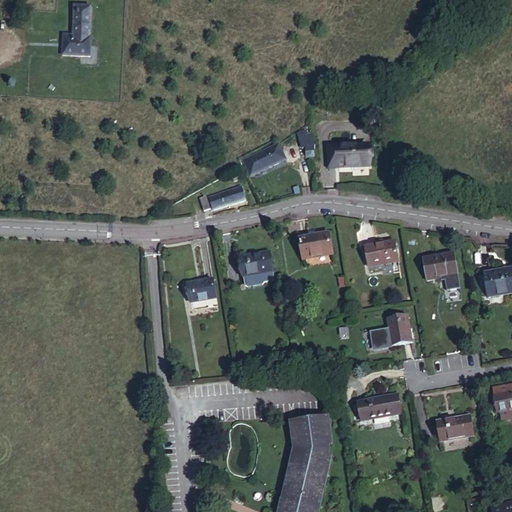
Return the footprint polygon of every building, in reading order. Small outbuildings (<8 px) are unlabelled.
[(92,38),(90,38),(91,8),(75,7),(73,34),(74,34),(74,37),(64,36),(63,56),(91,57),(92,38)] [(299,139),(308,136),(306,131),(298,135),(299,139)] [(315,146),(314,146),(310,135),(308,136),(299,139),(302,149),(306,147),(306,157),(315,156),(315,146)] [(278,163),(285,160),(279,145),(243,161),(251,176),(278,163)] [(369,167),(369,146),(337,147),(337,168),(369,167)] [(330,168),(337,168),(337,147),(329,147),(330,168)] [(246,201),(241,187),(209,198),(213,210),(246,201)] [(204,212),(210,209),(206,197),(200,199),(204,212)] [(329,234),(299,239),(303,259),(332,254),(329,234)] [(369,267),(398,262),(395,242),(365,247),(369,267)] [(270,253),(240,258),(243,277),(273,273),(270,253)] [(454,254),(423,259),(427,281),(441,279),(440,276),(444,276),(446,292),(460,290),(454,254)] [(511,269),(483,274),(487,298),(511,294),(511,269)] [(272,281),(274,279),(273,273),(243,277),(245,286),(247,287),(262,285),(264,283),(272,281)] [(213,280),(188,284),(190,303),(216,299),(213,280)] [(413,343),(408,317),(388,321),(390,330),(371,333),(371,337),(373,337),(375,350),(413,343)] [(499,413),(511,410),(511,391),(495,395),(498,413),(499,413)] [(398,395),(358,403),(361,422),(401,415),(398,395)] [(501,423),(511,420),(511,410),(499,413),(501,423)] [(318,511),(332,458),(328,457),(330,451),(329,444),(333,444),(329,417),(290,423),(294,449),(279,511),(318,511)] [(470,417),(437,423),(440,442),(474,437),(470,417)] [(511,511),(511,502),(491,508),(492,511),(511,511)]
